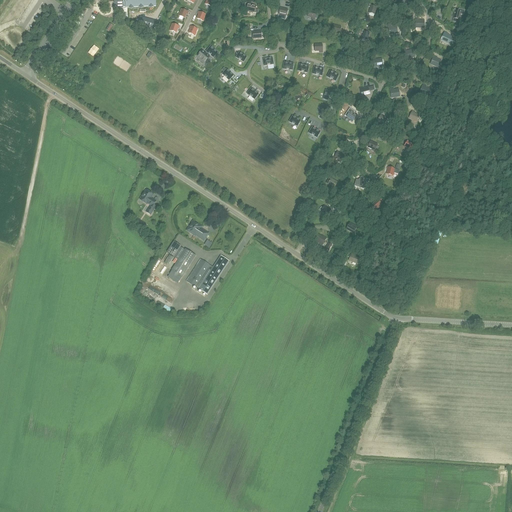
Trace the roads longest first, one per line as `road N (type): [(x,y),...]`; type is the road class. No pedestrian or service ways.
road 1 (unclassified): [(396,319),(27,76)]
road 2 (unclassified): [(319,511),(396,319)]
road 3 (track): [(303,230),(345,70)]
